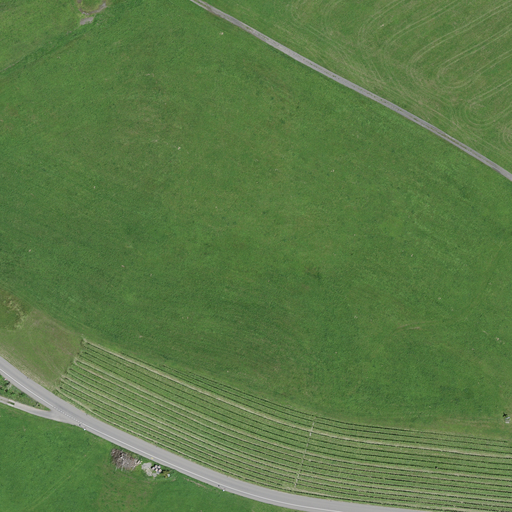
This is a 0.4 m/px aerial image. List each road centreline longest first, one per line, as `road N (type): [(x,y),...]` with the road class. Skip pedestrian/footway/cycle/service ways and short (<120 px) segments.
road 1 (residential): [(391,511),(284,498),(211,475),(78,415),(0,362)]
road 2 (track): [(511,178),(200,0)]
